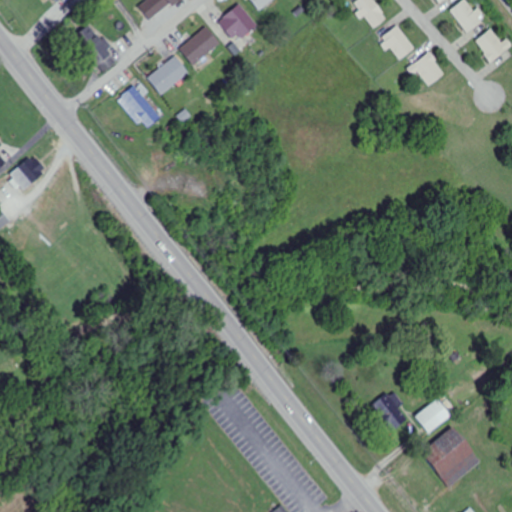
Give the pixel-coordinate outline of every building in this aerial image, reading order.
[(175,9),(184,0),(149,0),(140,8),(151,21),(171,4),(175,9)] [(252,0),(259,11),(276,0),(252,0)] [(359,0),(355,3),(372,31),(388,21),(375,0),(359,0)] [(487,21),(469,0),(465,0),(452,11),(470,34),(487,21)] [(257,28),(245,6),(221,20),(232,41),(257,28)] [(417,51),(401,27),(383,38),(399,63),(417,51)] [(181,50),(195,67),(222,45),(208,28),(181,50)] [(511,50),(511,42),(509,38),(506,41),(495,28),(477,43),(495,64),(511,50)] [(101,37),(84,46),(100,75),(117,67),(101,37)] [(409,69),(415,78),(421,74),(430,88),(448,76),(433,54),(409,69)] [(190,74),(176,57),(149,80),(163,97),(190,74)] [(148,130),(162,115),(134,87),(119,102),(148,130)] [(0,147),(0,172),(8,166),(0,154),(0,147)] [(10,175),(23,191),(48,171),(35,156),(10,175)] [(0,230),(11,222),(0,207),(0,230)] [(372,408),(394,432),(409,418),(388,394),(372,408)] [(429,434),(454,416),(441,399),(417,416),(429,434)] [(450,488),(484,462),(457,427),(423,452),(450,488)]
